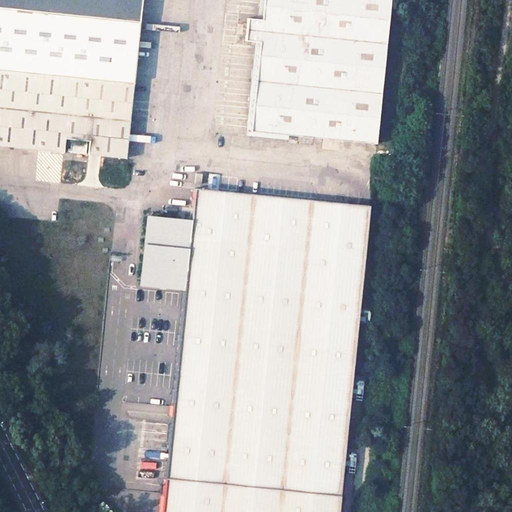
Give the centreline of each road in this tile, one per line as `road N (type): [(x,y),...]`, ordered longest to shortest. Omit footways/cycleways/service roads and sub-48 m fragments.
road 1 (track): [(508,0),(486,227)]
road 2 (unknown): [(167,137),(380,164)]
road 3 (unknown): [(146,191),(0,186)]
